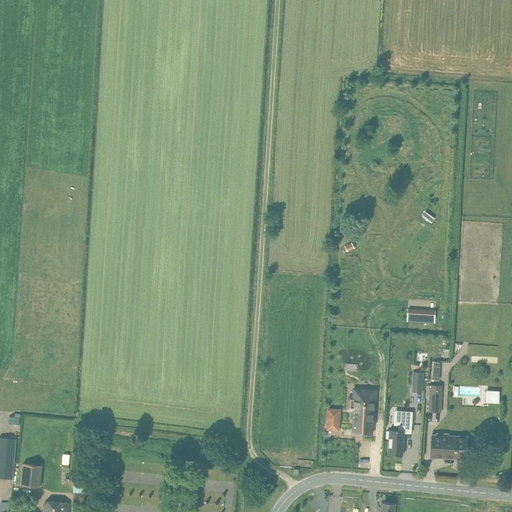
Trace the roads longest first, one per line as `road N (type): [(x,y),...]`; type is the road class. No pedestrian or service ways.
road 1 (track): [(298,488),(247,443),(276,0)]
road 2 (tertiary): [(277,511),(298,488),(326,478),(511,496)]
